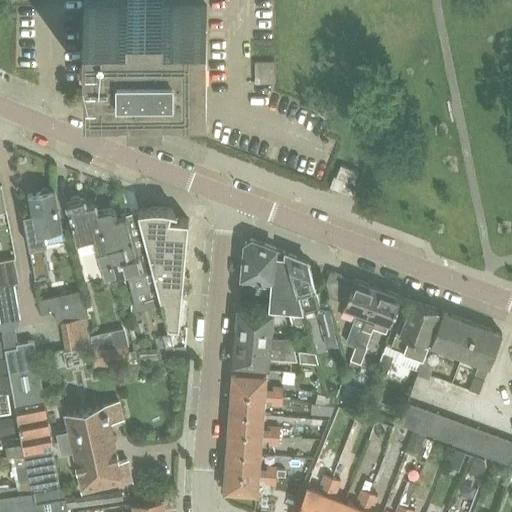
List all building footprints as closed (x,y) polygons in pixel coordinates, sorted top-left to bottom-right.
[(164,76),(207,76),(206,5),(163,5),(163,0),(126,0),(127,5),(83,6),(84,77),(127,76),(127,86),(164,86),(164,76)] [(274,61),(253,61),(254,83),(275,83),(274,61)] [(354,182),(358,171),(347,167),(340,164),(336,175),(354,182)] [(330,186),(352,195),(356,183),(334,175),(330,186)] [(54,189),(27,194),(36,243),(29,244),(34,273),(47,271),(42,243),(46,242),(44,230),(61,226),(54,189)] [(69,209),(80,249),(96,244),(99,257),(105,278),(116,275),(111,259),(108,247),(98,210),(95,202),(91,203),(89,198),(85,200),(84,198),(82,199),(79,196),(72,197),(70,202),(67,203),(69,209)] [(111,259),(116,275),(116,276),(126,274),(127,277),(154,270),(147,245),(142,224),(138,209),(116,215),(115,209),(109,207),(98,210),(108,247),(111,259)] [(179,323),(181,297),(188,218),(169,217),(171,209),(172,209),(172,208),(167,207),(164,207),(152,207),(138,209),(142,224),(147,245),(154,270),(156,280),(167,322),(170,331),(174,345),(185,344),(187,324),(185,324),(179,323)] [(302,309),(298,292),(296,293),(286,251),(265,243),(265,244),(254,239),(252,238),(250,239),(250,240),(247,242),(247,241),(245,242),(245,245),(244,257),(243,257),(243,259),(243,262),(244,262),(244,266),(243,266),(242,268),(241,286),(253,287),(259,287),(260,285),(270,286),(269,307),(302,309)] [(308,260),(286,251),(296,293),(298,292),(304,291),(309,309),(319,307),(313,281),(308,260)] [(0,284),(14,282),(17,281),(14,269),(4,271),(1,255),(0,255),(0,284)] [(330,270),(326,280),(326,281),(330,295),(335,297),(342,274),(330,270)] [(353,279),(342,274),(335,297),(345,301),(344,305),(360,311),(350,337),(357,339),(377,286),(354,277),(353,279)] [(14,282),(0,284),(0,322),(1,326),(14,324),(13,319),(21,317),(14,282)] [(401,295),(377,286),(357,339),(348,364),(357,368),(359,361),(360,362),(373,327),(386,332),(390,322),(396,306),(401,295)] [(420,357),(438,308),(412,299),(404,320),(400,319),(390,346),(420,357)] [(60,306),(54,308),(57,321),(87,314),(84,301),(60,306)] [(329,307),(318,310),(316,311),(322,335),(323,335),(326,347),(337,344),(334,332),(335,331),(329,307)] [(239,309),(237,327),(270,330),(271,322),(286,323),(284,313),(239,309)] [(442,349),(457,354),(470,320),(441,309),(417,373),(431,379),(442,349)] [(300,315),(289,314),(292,323),(303,324),(300,315)] [(502,333),(470,320),(457,354),(473,360),(479,363),(475,374),(485,377),(502,333)] [(30,491),(33,490),(35,501),(65,497),(63,486),(59,486),(44,401),(33,340),(17,343),(14,325),(1,327),(14,406),(30,491)] [(92,345),(127,342),(124,327),(91,335),(92,345)] [(292,348),(290,337),(282,337),(282,339),(269,338),(270,330),(237,327),(235,344),(292,348)] [(156,337),(157,347),(159,347),(174,345),(170,331),(162,333),(163,335),(156,337)] [(137,361),(134,351),(128,352),(127,342),(92,345),(94,365),(137,361)] [(294,359),(292,348),(235,344),(234,362),(267,365),(268,357),(294,359)] [(134,351),(137,361),(160,358),(159,347),(157,347),(134,351)] [(318,362),(314,349),(298,348),(300,361),(318,362)] [(387,372),(394,354),(384,350),(378,369),(387,372)] [(233,370),(231,392),(283,395),(284,387),(273,386),(273,389),(265,389),(266,372),(233,370)] [(10,392),(7,374),(0,374),(0,387),(1,393),(7,392),(10,392)] [(7,392),(1,393),(0,392),(0,413),(10,412),(7,392)] [(231,395),(230,412),(263,414),(264,398),(273,399),(272,403),(283,404),(289,404),(290,396),(283,395),(231,392),(231,395)] [(74,451),(79,475),(82,491),(124,482),(125,485),(140,480),(135,458),(119,461),(110,421),(123,418),(119,400),(103,404),(65,413),(74,451)] [(398,422),(410,426),(417,405),(406,401),(398,422)] [(334,405),(311,402),(311,413),(330,415),(334,405)] [(427,409),(417,405),(410,426),(413,427),(420,430),(427,409)] [(426,432),(430,433),(437,413),(427,409),(420,430),(426,432)] [(263,414),(230,412),(229,423),(228,433),(280,436),(281,427),(271,427),(270,430),(262,430),(263,414)] [(447,416),(437,413),(430,433),(440,437),(447,416)] [(13,416),(0,418),(0,434),(16,432),(13,416)] [(457,420),(447,416),(440,437),(450,441),(457,420)] [(468,424),(457,420),(450,441),(460,444),(468,424)] [(478,427),(468,424),(460,444),(470,448),(478,427)] [(405,447),(405,449),(427,457),(430,447),(421,444),(426,432),(420,430),(413,427),(408,439),(405,447)] [(487,431),(478,427),(470,448),(480,452),(487,431)] [(480,452),(490,456),(498,435),(487,431),(480,452)] [(228,435),(227,452),(260,454),(261,439),(270,440),(270,444),(280,444),(280,436),(228,433),(228,435)] [(508,438),(498,435),(490,456),(500,459),(508,438)] [(511,456),(511,440),(508,438),(500,459),(510,463),(511,456)] [(22,452),(21,443),(5,446),(7,455),(22,452)] [(452,447),(445,464),(458,469),(465,452),(452,447)] [(260,454),(227,452),(225,472),(277,475),(286,475),(286,467),(278,466),(268,466),(268,470),(259,469),(260,454)] [(337,488),(340,479),(347,460),(340,456),(337,463),(317,511),(339,511),(344,500),(331,495),(334,487),(337,488)] [(473,457),(468,471),(482,476),(486,464),(485,461),(473,457)] [(306,485),(300,500),(294,511),(317,511),(337,463),(329,459),(324,473),(320,481),(323,483),(321,490),(306,485)] [(225,472),(224,491),(257,493),(258,479),(267,479),(267,483),(277,483),(277,475),(225,472)] [(358,506),(344,500),(339,511),(361,511),(370,491),(362,488),(358,497),(361,498),(358,506)] [(404,511),(407,505),(412,491),(405,488),(395,511),(396,511),(404,511)] [(0,511),(67,511),(65,497),(35,501),(33,490),(30,491),(0,494),(0,511)] [(377,494),(370,491),(361,511),(375,511),(367,509),(371,501),(374,503),(377,494)] [(133,502),(134,511),(164,511),(162,498),(133,502)]
